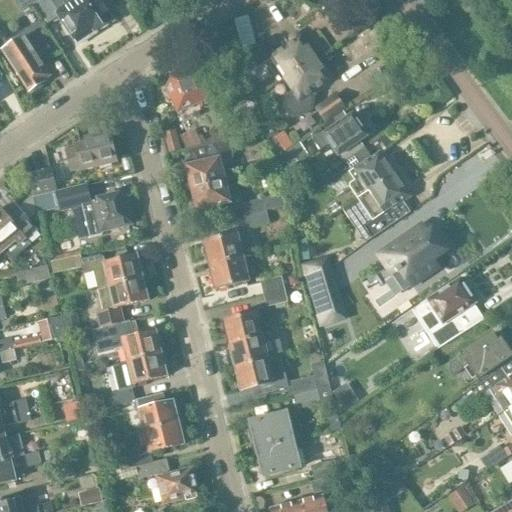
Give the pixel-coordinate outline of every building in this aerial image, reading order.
[(14,0),(22,11),(37,1),(35,0),(14,0)] [(52,0),(59,11),(57,12),(79,44),(113,21),(97,0),(52,0)] [(287,77),(314,58),(297,34),(289,39),(293,44),(274,57),(263,41),(241,57),(247,76),(270,60),(276,68),(279,66),(287,77)] [(29,92),(44,82),(43,81),(50,76),(24,37),(2,51),(29,92)] [(314,58),(287,77),(287,78),(283,81),(293,94),(286,98),(284,108),(289,116),(299,118),(311,110),(313,100),(309,95),(330,81),(314,58)] [(182,70),(173,73),(166,91),(170,99),(171,98),(177,113),(211,98),(209,95),(221,90),(209,63),(198,68),(196,64),(182,70)] [(335,96),(315,110),(324,124),(344,110),(335,96)] [(347,119),(343,113),(311,136),(321,151),(329,145),(339,158),(368,137),(352,115),(347,119)] [(171,150),(182,147),(177,129),(166,132),(171,150)] [(81,171),(115,163),(109,135),(86,141),(87,144),(75,146),(76,149),(66,152),(70,167),(79,165),(81,171)] [(277,157),(288,149),(278,136),(268,143),(277,157)] [(188,189),(224,180),(221,168),(225,167),(227,165),(229,162),(231,159),(232,155),(231,152),(229,141),(189,151),(193,165),(185,167),(188,176),(185,177),(188,189)] [(281,173),(296,163),(294,159),(304,152),(299,144),(274,162),(281,173)] [(354,199),(355,200),(392,174),(378,153),(370,158),(363,147),(319,178),(327,189),(348,175),(353,182),(348,185),(347,188),(355,198),(354,199)] [(37,198),(65,191),(63,180),(55,181),(52,169),(27,175),(33,199),(37,198)] [(370,221),(361,228),(369,240),(349,254),(369,240),(373,238),(409,213),(402,202),(408,197),(392,174),(355,200),(370,221)] [(224,180),(188,189),(192,205),(194,204),(196,213),(230,204),(224,180)] [(285,198),(299,190),(292,183),(289,185),(281,186),(282,194),(285,198)] [(65,191),(37,198),(56,194),(60,211),(81,206),(89,239),(102,235),(101,230),(130,223),(124,197),(121,197),(119,195),(116,195),(113,196),(112,199),(109,200),(108,198),(101,199),(102,202),(95,204),(94,201),(91,202),(87,187),(66,191),(65,191)] [(285,207),(284,202),(282,195),(241,204),(243,216),(255,213),(266,211),(285,207)] [(294,195),(284,201),(290,210),(295,208),(297,200),(294,195)] [(0,246),(3,251),(4,250),(12,260),(31,245),(26,239),(36,230),(14,204),(4,213),(0,207),(0,246)] [(266,211),(255,213),(243,216),(246,229),(269,224),(266,211)] [(422,226),(378,256),(392,275),(396,273),(397,275),(401,272),(411,287),(437,269),(432,261),(446,251),(436,237),(432,231),(427,234),(422,226)] [(210,266),(242,258),(236,235),(205,243),(205,246),(203,249),(205,255),(208,256),(210,266)] [(80,261),(81,261),(80,256),(50,263),(53,274),(81,268),(80,261)] [(81,261),(80,261),(81,268),(82,273),(92,271),(97,291),(145,279),(142,265),(139,266),(137,257),(105,265),(103,259),(100,257),(81,261)] [(242,258),(210,266),(213,277),(211,280),(213,286),(216,288),(217,290),(248,283),(242,258)] [(321,262),(303,268),(306,277),(324,272),(321,262)] [(35,271),(18,274),(20,286),(50,279),(47,268),(35,271)] [(324,272),(306,277),(317,315),(341,308),(329,270),(324,272)] [(263,294),(284,289),(281,278),(260,283),(263,294)] [(102,312),(96,314),(100,329),(123,324),(120,308),(148,302),(146,293),(148,292),(145,279),(97,291),(102,312)] [(459,280),(412,310),(438,350),(481,323),(471,307),(475,305),(473,301),(473,297),(469,291),(466,291),(459,280)] [(284,289),(263,294),(266,308),(287,303),(284,289)] [(230,344),(262,336),(260,329),(270,327),(270,319),(262,307),(250,310),(252,314),(224,321),(225,324),(223,327),(225,333),(228,335),(230,344)] [(52,341),(64,338),(59,318),(47,321),(52,341)] [(124,325),(93,332),(98,355),(114,351),(125,349),(128,363),(164,354),(160,341),(158,341),(155,332),(133,338),(129,323),(124,325)] [(72,329),(64,331),(66,338),(74,336),(72,329)] [(285,331),(272,334),(275,345),(288,342),(291,341),(289,332),(286,333),(285,331)] [(38,336),(12,342),(14,350),(39,344),(38,336)] [(236,368),(268,360),(262,336),(230,344),(233,355),(231,358),(232,364),(235,366),(236,368)] [(496,343),(491,336),(446,367),(453,377),(469,365),(478,379),(510,357),(507,354),(508,350),(505,345),(501,344),(499,341),(496,343)] [(0,352),(0,354),(13,351),(10,340),(0,342),(0,352)] [(13,351),(0,354),(3,363),(15,361),(13,351)] [(128,363),(112,367),(118,392),(131,388),(132,389),(135,389),(134,385),(166,377),(164,369),(167,368),(164,354),(128,363)] [(268,360),(236,368),(239,379),(236,382),(238,388),(241,389),(242,392),(274,385),(275,392),(286,389),(288,388),(287,384),(280,357),(268,360)] [(511,360),(473,387),(479,397),(489,391),(503,413),(511,407),(511,360)] [(68,372),(59,374),(64,394),(73,392),(68,372)] [(313,378),(285,384),(288,396),(316,389),(313,378)] [(118,392),(103,396),(106,408),(134,402),(135,401),(132,389),(131,388),(118,392)] [(316,389),(288,396),(288,397),(293,396),(297,410),(320,404),(317,391),(316,391),(316,389)] [(135,401),(134,402),(137,412),(139,412),(144,432),(181,423),(178,411),(175,412),(173,403),(164,405),(162,395),(135,401)] [(0,418),(3,417),(15,414),(28,411),(25,399),(12,402),(13,405),(1,408),(0,408),(0,418)] [(511,407),(503,413),(511,426),(511,407)] [(0,440),(2,440),(0,429),(0,427),(5,426),(17,423),(17,424),(30,421),(28,411),(15,414),(3,417),(0,418),(0,440)] [(257,449),(292,441),(286,414),(251,422),(251,425),(248,427),(250,438),(255,439),(257,449)] [(143,453),(98,463),(101,476),(121,471),(121,472),(153,463),(151,453),(183,445),(181,436),(184,436),(181,423),(144,432),(147,446),(141,447),(143,453)] [(460,429),(445,439),(450,447),(465,437),(460,429)] [(21,447),(5,451),(2,440),(0,440),(0,462),(13,460),(13,459),(23,456),(21,447)] [(21,445),(24,457),(37,454),(34,441),(21,445)] [(292,441),(257,449),(260,461),(257,463),(259,474),(264,475),(264,478),(299,469),(298,465),(305,463),(302,451),(295,453),(292,441)] [(497,445),(481,455),(489,469),(505,458),(497,445)] [(37,454),(24,457),(26,467),(40,464),(37,454)] [(13,460),(0,462),(0,484),(13,482),(9,468),(15,467),(13,460)] [(153,463),(121,472),(123,480),(132,478),(138,481),(158,476),(164,504),(185,499),(185,502),(197,499),(196,497),(199,496),(193,470),(170,475),(166,460),(153,463)] [(314,480),(337,474),(334,462),(311,467),(314,480)] [(365,463),(352,472),(360,483),(373,474),(365,463)] [(339,490),(336,478),(310,484),(313,496),(314,496),(323,494),(339,490)] [(463,487),(449,497),(459,511),(461,511),(474,503),(463,487)] [(99,490),(79,495),(82,507),(102,502),(99,490)] [(387,511),(383,493),(361,506),(362,511),(387,511)] [(327,511),(323,494),(314,496),(314,499),(269,509),(269,511),(327,511)] [(0,511),(52,511),(50,504),(37,508),(31,510),(28,498),(19,500),(0,503),(0,511)] [(511,511),(511,500),(493,511),(511,511)]
